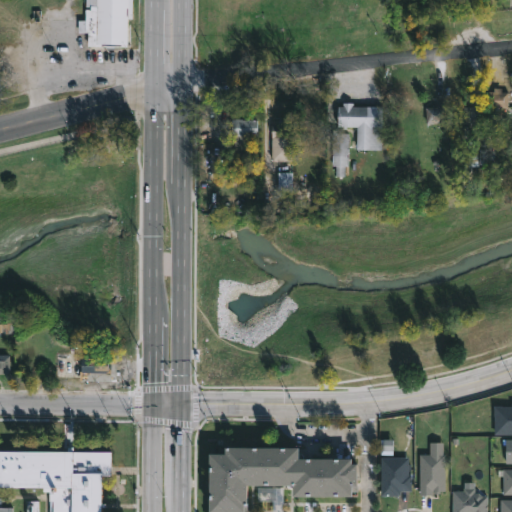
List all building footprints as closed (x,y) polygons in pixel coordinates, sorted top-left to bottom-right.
[(134,0),(134,18),(131,18),(130,44),(103,43),(103,45),(89,45),(90,33),(80,32),(81,19),(88,20),(88,9),(93,9),(93,4),(91,4),(91,7),(88,6),(87,0),(134,0)] [(502,87),(502,91),(509,91),(508,107),(490,106),(491,90),(495,90),(495,87),(502,87)] [(355,102),(355,106),(379,106),(378,125),(383,125),(383,149),(358,148),(358,126),(338,126),(338,105),(344,106),(344,102),(355,102)] [(466,124),(460,124),(459,107),(477,106),(478,123),(466,124)] [(446,109),(427,109),(427,132),(446,132),(446,109)] [(243,118),(257,119),(257,135),(248,135),(248,143),(236,143),(236,135),(233,135),(233,118),(243,118)] [(289,119),(288,141),(292,141),(292,161),(273,160),(273,122),(279,122),(279,119),(289,119)] [(349,132),(349,164),(345,164),(345,176),(336,176),(336,164),(332,164),(333,129),(339,129),(339,132),(349,132)] [(462,164),(476,168),(478,160),(464,156),(462,164)] [(292,174),(276,174),(276,189),(292,189),(292,174)] [(0,373),(0,355),(10,355),(10,373),(0,373)] [(117,361),(117,382),(80,381),(81,372),(83,372),(83,359),(117,361)] [(511,433),(495,433),(495,405),(511,405),(511,433)] [(444,442),(443,453),(445,453),(445,490),(440,490),(440,493),(434,493),(434,491),(433,491),(433,495),(420,494),(420,454),(431,454),(431,442),(444,442)] [(302,449),(302,460),(355,460),(355,466),(361,466),(360,488),(355,488),(355,498),(296,498),(297,487),(282,487),(281,507),(273,507),(273,500),(258,500),(258,486),(250,486),(249,511),(210,511),(211,456),(227,456),(228,448),(302,449)] [(0,450),(112,450),(112,477),(104,477),(104,511),(54,511),(54,501),(50,501),(50,489),(0,489),(0,450)] [(409,457),(382,457),(381,494),(401,494),(401,490),(412,490),(412,475),(409,475),(409,457)] [(503,469),(511,469),(511,494),(503,494),(503,469)] [(488,495),(488,511),(453,511),(453,490),(464,490),(464,487),(475,487),(475,492),(479,492),(482,495),(488,495)] [(501,511),(502,499),(511,499),(511,511),(501,511)]
